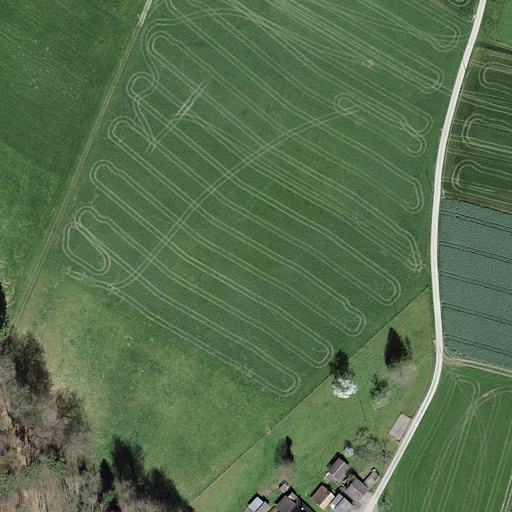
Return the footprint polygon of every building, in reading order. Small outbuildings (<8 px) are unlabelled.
[(341,460),(331,470),(339,478),(348,468),(341,460)] [(357,480),(347,491),(358,501),(368,491),(357,480)] [(323,487),(312,498),(322,508),(333,497),(323,487)] [(340,495),(330,506),(336,511),(348,511),(353,507),(340,495)] [(287,498),(278,507),(283,511),(309,511),(304,507),(300,511),(287,498)]
